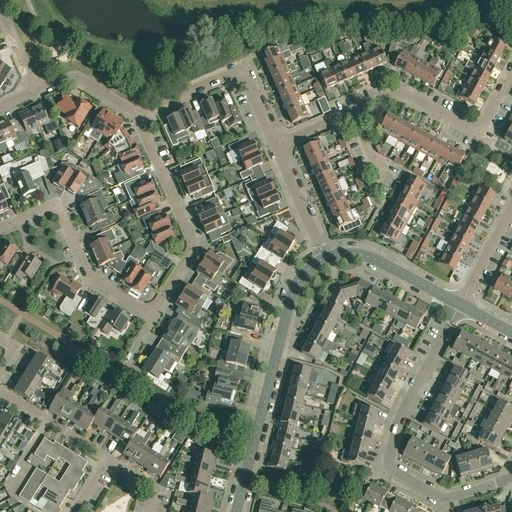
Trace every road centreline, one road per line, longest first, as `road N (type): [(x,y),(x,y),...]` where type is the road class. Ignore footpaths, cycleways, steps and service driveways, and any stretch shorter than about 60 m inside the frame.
road 1 (residential): [(503,482),(447,499),(389,465),(401,414),(459,306)]
road 2 (residential): [(275,145),(381,98),(404,96),(471,128),(489,119),(511,75)]
road 3 (tertiary): [(321,258),(296,285),(236,511)]
road 4 (residential): [(152,317),(190,247),(133,113)]
road 5 (residential): [(152,317),(87,278),(52,206),(0,226)]
road 6 (residential): [(275,145),(240,68),(133,113)]
road 7 (tertiary): [(459,306),(366,257),(321,258)]
road 8 (residential): [(107,458),(0,392)]
road 9 (residential): [(321,258),(275,145)]
